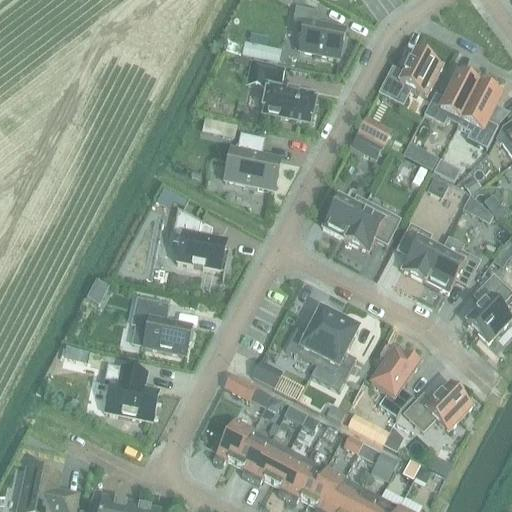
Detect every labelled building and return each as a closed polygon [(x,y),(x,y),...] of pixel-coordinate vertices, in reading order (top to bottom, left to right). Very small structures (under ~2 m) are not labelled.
[(344,33),(334,31),(334,30),(333,30),(333,31),(326,29),(318,28),(320,16),(296,11),(293,23),(304,25),(299,54),(338,62),(344,33)] [(266,50),(248,47),(245,60),(278,67),(280,53),(266,50)] [(403,77),(392,71),(379,96),(402,108),(410,93),(426,101),(442,70),(415,56),(403,77)] [(262,91),(263,87),(264,82),(281,86),(284,73),(252,66),(247,88),(262,91)] [(458,130),(479,89),(472,85),(473,82),(462,76),(460,80),(458,78),(445,103),(435,97),(424,119),(443,129),(446,123),(458,129),(457,130),(458,130)] [(280,122),(309,128),(315,98),(268,88),(262,118),(265,119),(264,123),(279,126),(280,122)] [(486,93),(479,89),(458,130),(469,136),(466,143),(486,153),(498,130),(487,125),(500,100),(497,99),(499,96),(488,90),(486,93)] [(366,122),(358,136),(383,150),(391,135),(366,122)] [(501,148),(511,162),(511,126),(511,125),(502,131),(495,144),(499,149),(501,148)] [(231,153),(224,185),(273,195),(280,163),(264,160),(262,155),(264,143),(240,137),(236,154),(231,153)] [(375,164),(382,153),(357,139),(351,151),(375,164)] [(461,178),(468,166),(449,154),(442,166),(461,178)] [(471,180),(478,190),(489,182),(483,172),(471,180)] [(511,208),(503,191),(493,196),(503,215),(511,210),(511,208)] [(365,205),(356,201),(352,209),(337,202),(322,231),(345,243),(344,244),(365,205)] [(399,224),(365,205),(344,244),(368,257),(375,243),(386,249),(399,224)] [(176,268),(220,276),(223,276),(222,283),(223,283),(229,254),(228,254),(228,255),(224,254),(226,245),(199,240),(201,227),(203,228),(204,227),(177,213),(170,248),(171,248),(172,246),(181,247),(176,268)] [(440,255),(426,248),(430,240),(410,229),(397,254),(408,260),(401,274),(424,286),(440,255)] [(455,263),(440,255),(424,286),(425,287),(425,285),(448,297),(455,284),(466,290),(479,265),(459,255),(455,263)] [(465,327),(487,348),(511,323),(499,311),(511,298),(493,280),(473,300),(482,309),(465,327)] [(185,360),(188,347),(190,346),(193,336),(190,334),(191,330),(165,325),(168,310),(137,303),(132,329),(147,332),(143,351),(185,360)] [(296,332),(285,354),(315,369),(339,323),(336,322),(338,318),(325,311),(323,315),(320,313),(307,338),(296,332)] [(339,323),(315,369),(345,384),(356,363),(345,358),(358,333),(354,331),(356,327),(343,321),(341,324),(339,323)] [(395,422),(395,423),(396,423),(401,414),(414,401),(413,400),(412,401),(401,394),(419,369),(405,360),(403,363),(394,356),(371,389),(385,399),(378,410),(395,422)] [(260,365),(252,381),(273,392),(282,376),(260,365)] [(147,377),(136,375),(107,369),(104,384),(111,386),(104,417),(152,427),(153,423),(157,424),(161,408),(156,407),(159,394),(144,391),(147,377)] [(231,379),(224,392),(249,406),(256,392),(231,379)] [(433,407),(423,398),(404,418),(422,436),(435,424),(447,436),(472,411),(450,389),(433,407)] [(331,409),(325,420),(340,427),(345,416),(331,409)] [(289,410),(283,421),(295,427),(301,416),(289,410)] [(307,419),(301,430),(313,436),(319,426),(307,419)] [(235,468),(252,435),(233,425),(212,465),(222,470),(225,463),(235,468)] [(271,444),(252,435),(235,468),(244,473),(241,480),(250,484),(271,444)] [(383,450),(395,456),(399,448),(389,437),(388,439),(383,450)] [(349,441),(343,451),(356,458),(362,447),(349,441)] [(271,488),(289,454),(271,444),(250,484),(258,489),(262,483),(271,488)] [(371,452),(366,462),(375,467),(376,466),(380,457),(371,452)] [(307,463),(289,454),(271,488),(281,493),(277,499),(286,503),(307,463)] [(380,457),(376,466),(393,475),(398,466),(380,457)] [(433,459),(426,471),(445,481),(451,469),(433,459)] [(308,507),(325,473),(307,463),(286,503),(295,508),(298,502),(308,507)] [(409,465),(402,479),(412,484),(414,481),(420,470),(409,465)] [(420,470),(414,481),(426,487),(431,476),(420,470)] [(27,473),(18,511),(74,511),(77,498),(64,495),(64,497),(56,496),(59,480),(27,473)] [(328,511),(344,482),(325,473),(308,507),(317,511),(328,511)] [(351,511),(362,492),(344,482),(328,511),(351,511)] [(374,511),(380,502),(362,492),(351,511),(374,511)] [(129,505),(102,500),(99,511),(150,511),(128,507),(129,505)] [(397,511),(398,511),(380,502),(374,511),(397,511)] [(398,511),(397,511),(420,511),(421,511),(403,502),(398,511)]
